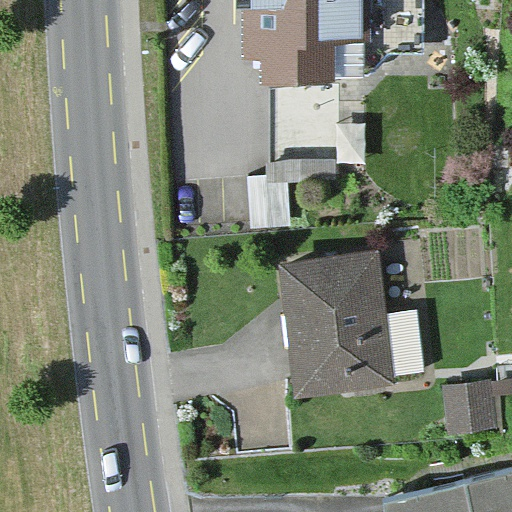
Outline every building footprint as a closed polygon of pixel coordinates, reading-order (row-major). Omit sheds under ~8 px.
[(272,83),(371,85),(385,62),(428,60),(429,0),(220,0),(220,57),(241,57),(241,82),(272,83)] [(371,85),(272,83),(270,179),(369,181),(371,85)] [(378,256),(267,275),(289,401),(400,382),(378,256)] [(498,369),(443,375),(448,423),(503,418),(498,369)] [(10,511),(0,390),(0,511),(10,511)] [(511,511),(511,473),(376,503),(377,511),(511,511)]
